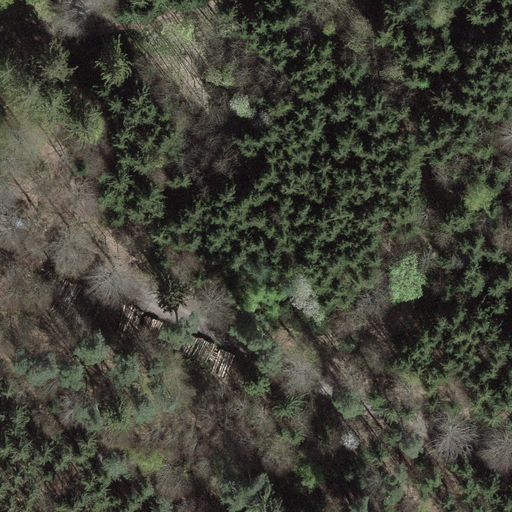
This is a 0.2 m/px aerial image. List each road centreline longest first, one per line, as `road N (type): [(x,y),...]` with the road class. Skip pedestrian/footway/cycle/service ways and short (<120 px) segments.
road 1 (track): [(511,446),(396,413),(97,266),(0,231)]
road 2 (track): [(0,35),(127,20),(208,0)]
